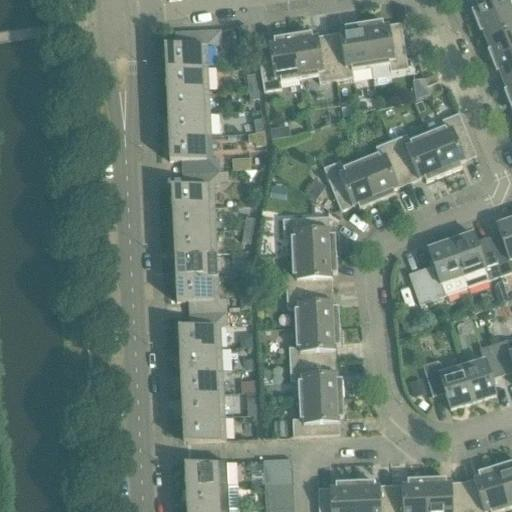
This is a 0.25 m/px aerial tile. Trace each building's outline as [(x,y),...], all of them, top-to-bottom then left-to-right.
[(511,0),(475,0),(469,3),(473,12),(471,13),(475,25),(510,10),(511,9),(511,0)] [(482,35),(486,44),(511,32),(511,14),(510,10),(475,25),(480,36),(482,35)] [(382,24),(363,27),(370,71),(389,68),(390,75),(408,72),(400,27),(383,30),(382,24)] [(345,36),(328,38),(336,84),(353,81),(351,74),(370,71),(363,27),(344,31),(345,36)] [(246,28),(238,30),(240,42),(248,41),(246,28)] [(487,53),(491,65),(511,56),(511,32),(486,44),(489,52),(487,53)] [(163,49),(164,73),(207,71),(206,48),(220,48),(220,34),(175,36),(175,49),(163,49)] [(311,36),(292,39),(299,83),(318,80),(319,87),(336,84),(328,38),(312,41),(311,36)] [(299,83),(292,39),(273,42),(274,47),(256,50),(264,96),(282,93),(280,86),(299,83)] [(498,75),(502,84),(511,79),(511,56),(491,65),(496,76),(498,75)] [(164,73),(166,96),(208,94),(207,71),(164,73)] [(246,79),(248,92),(257,90),(254,78),(246,79)] [(436,78),(423,83),(430,99),(442,94),(436,78)] [(503,93),(508,105),(511,102),(511,79),(502,84),(505,92),(503,93)] [(257,90),(248,92),(250,104),(258,103),(257,90)] [(166,96),(167,119),(209,117),(208,94),(166,96)] [(344,119),(352,118),(350,110),(342,111),(344,119)] [(167,119),(168,141),(210,139),(209,117),(167,119)] [(445,131),(427,138),(444,179),(462,172),(460,167),(476,160),(459,117),(442,124),(445,131)] [(262,122),(253,124),(255,136),(264,135),(262,122)] [(272,142),(279,141),(278,132),(270,134),(272,142)] [(266,148),(264,135),(255,136),(255,137),(248,138),(249,146),(256,145),(256,149),(266,148)] [(407,138),(391,144),(408,188),(424,181),(426,186),(444,179),(427,138),(409,145),(407,138)] [(187,164),(188,177),(218,175),(217,162),(212,162),(210,139),(168,141),(169,165),(187,164)] [(378,158),(360,165),(377,206),(395,199),(393,194),(408,188),(391,144),(375,151),(378,158)] [(377,206),(360,165),(343,172),(340,165),(323,172),(341,215),(357,208),(359,213),(377,206)] [(170,190),(171,214),(214,212),(213,189),(218,189),(218,175),(188,177),(188,189),(170,190)] [(317,204),(325,191),(316,185),(313,189),(308,197),(307,198),(317,204)] [(171,214),(172,237),(215,235),(214,212),(171,214)] [(245,221),(243,233),(252,235),(254,222),(245,221)] [(290,241),(291,260),(336,258),(335,238),(329,238),(329,221),(282,223),(283,241),(290,241)] [(502,246),(491,250),(501,280),(511,275),(511,222),(496,228),(502,246)] [(252,235),(243,233),(241,246),(250,247),(252,235)] [(172,237),(174,259),(216,257),(215,235),(172,237)] [(472,236),(450,244),(467,292),(501,280),(491,250),(479,254),(472,236)] [(467,292),(450,244),(427,252),(434,270),(410,279),(409,278),(408,278),(419,309),(467,292)] [(174,259),(175,282),(217,280),(216,257),(174,259)] [(235,257),(235,274),(247,273),(246,257),(235,257)] [(285,279),(286,296),(332,294),(331,277),(337,277),(336,258),(291,260),(292,279),(285,279)] [(194,305),(195,317),(224,316),(224,302),(218,303),(217,280),(175,282),(176,306),(194,305)] [(294,313),(295,332),(339,330),(338,311),(333,311),(332,294),(286,296),(287,314),(294,313)] [(249,299),(241,299),(241,315),(250,315),(249,299)] [(483,312),(481,306),(474,308),(476,315),(483,312)] [(484,319),(488,322),(493,320),(494,315),(490,312),(485,314),(484,319)] [(177,331),(178,355),(221,352),(220,330),(225,330),(224,316),(195,317),(195,330),(177,331)] [(415,327),(402,328),(403,336),(416,335),(415,327)] [(288,351),(289,368),(336,366),(335,350),(340,349),(339,330),(295,332),(296,351),(288,351)] [(251,339),(244,339),(241,343),(241,352),(252,351),(251,339)] [(511,344),(507,344),(493,348),(502,378),(511,375),(511,344)] [(483,364),(462,370),(473,407),(496,400),(490,382),(502,378),(493,348),(479,352),(483,364)] [(178,355),(179,377),(222,375),(221,352),(178,355)] [(253,374),(252,364),(244,365),(244,374),(253,374)] [(473,407),(462,370),(448,375),(437,365),(422,369),(432,401),(433,400),(433,399),(444,396),(450,414),(473,407)] [(297,385),(298,404),(343,402),(342,382),(336,383),(336,366),(289,368),(290,385),(297,385)] [(179,377),(181,400),(223,398),(222,375),(179,377)] [(246,397),(254,397),(253,386),(242,387),(243,397),(246,397)] [(426,397),(422,386),(411,389),(414,401),(426,397)] [(181,400),(182,423),(224,421),(223,398),(181,400)] [(343,402),(298,404),(299,423),(292,423),(293,441),(339,439),(338,421),(344,421),(343,402)] [(247,420),(255,419),(255,409),(247,410),(247,420)] [(224,421),(182,423),(183,447),(225,445),(224,421)] [(275,427),(276,441),(287,441),(286,427),(275,427)] [(263,464),(264,477),(293,475),(292,463),(263,464)] [(511,465),(496,470),(508,511),(510,511),(511,511),(511,465)] [(184,468),(185,492),(227,490),(226,466),(184,468)] [(479,481),(463,486),(467,511),(508,511),(496,470),(477,476),(479,481)] [(264,477),(264,489),(293,488),(293,475),(264,477)] [(407,488),(391,489),(391,511),(427,511),(426,482),(407,483),(407,488)] [(446,482),(426,482),(427,511),(467,511),(463,486),(446,487),(446,482)] [(355,511),(354,485),(335,486),(335,492),(318,492),(318,511),(355,511)] [(374,485),(354,485),(355,511),(391,511),(391,489),(374,490),(374,485)] [(264,489),(265,502),(294,500),(293,488),(264,489)] [(185,492),(185,511),(238,511),(237,489),(227,490),(185,492)] [(265,502),(265,511),(294,511),(294,500),(265,502)]
